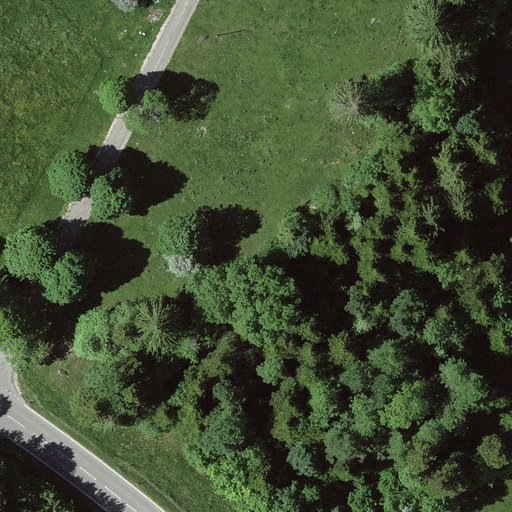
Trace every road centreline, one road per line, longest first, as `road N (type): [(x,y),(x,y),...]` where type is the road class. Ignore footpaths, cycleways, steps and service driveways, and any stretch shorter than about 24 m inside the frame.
road 1 (unclassified): [(191,0),(53,275),(0,351)]
road 2 (primary): [(0,410),(135,511)]
